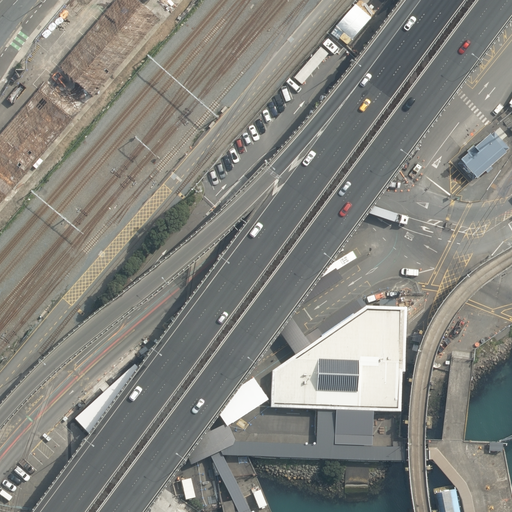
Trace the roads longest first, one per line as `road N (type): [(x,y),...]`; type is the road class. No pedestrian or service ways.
road 1 (motorway): [(493,0),(114,511)]
road 2 (motorway): [(72,511),(444,5)]
road 3 (motorway): [(0,418),(273,179),(343,97),(444,5)]
road 4 (secondary): [(0,457),(239,241),(314,205),(355,203)]
